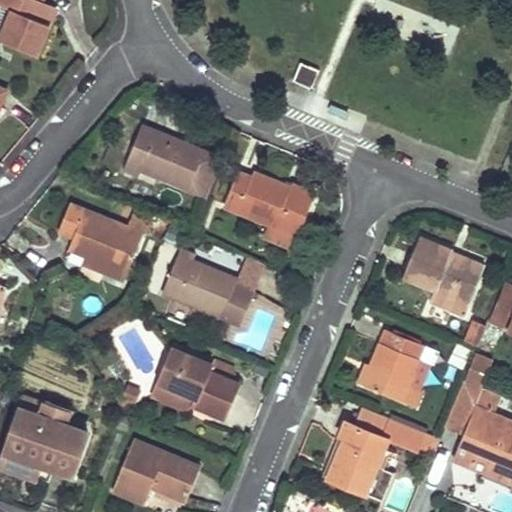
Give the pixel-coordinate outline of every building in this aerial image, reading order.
[(0,0),(0,15),(7,18),(1,33),(38,49),(54,9),(39,3),(40,0),(0,0)] [(53,0),(40,0),(39,3),(54,9),(57,1),(53,0)] [(318,69),(301,61),(293,79),(310,86),(318,69)] [(130,170),(137,173),(139,169),(160,177),(188,188),(204,147),(142,121),(124,168),(130,170)] [(137,173),(158,182),(160,177),(139,169),(137,173)] [(290,183),(289,185),(287,187),(253,172),(251,176),(238,170),(224,203),(265,221),(296,234),(313,193),(290,183)] [(58,226),(66,229),(73,232),(69,243),(86,250),(126,267),(141,229),(69,199),(58,226)] [(296,234),(265,221),(259,236),(290,249),(296,234)] [(458,256),(457,257),(456,258),(451,256),(453,251),(420,236),(402,276),(436,291),(467,305),(484,267),(458,256)] [(195,251),(181,245),(162,290),(220,315),(219,318),(237,325),(252,288),(235,281),(238,275),(193,256),(195,251)] [(83,256),(123,273),(126,267),(86,250),(83,256)] [(511,286),(508,284),(492,323),(511,332),(511,286)] [(148,289),(141,286),(139,291),(146,294),(148,289)] [(467,305),(436,291),(431,302),(462,317),(467,305)] [(418,359),(424,344),(386,328),(371,364),(366,362),(358,381),(419,408),(429,385),(425,383),(433,366),(418,359)] [(223,414),(230,397),(236,380),(207,369),(210,361),(170,345),(157,380),(194,395),(191,402),(223,414)] [(494,361),(476,353),(465,383),(482,390),(494,361)] [(157,380),(154,387),(191,402),(194,395),(157,380)] [(511,485),(511,424),(495,418),(502,398),(482,390),(465,383),(446,427),(462,434),(451,460),(469,468),(474,458),(511,473),(511,477),(509,485),(511,485)] [(136,390),(126,385),(121,395),(132,401),(136,390)] [(88,429),(16,403),(0,448),(72,475),(88,429)] [(418,451),(425,435),(389,418),(381,437),(349,423),(327,478),(367,494),(378,465),(389,439),(418,451)] [(161,484),(159,487),(186,498),(200,465),(134,436),(112,486),(145,500),(149,491),(152,484),(154,481),(161,484)] [(511,473),(474,458),(469,468),(509,485),(511,477),(511,473)] [(383,501),(395,472),(378,465),(367,494),(383,501)]
